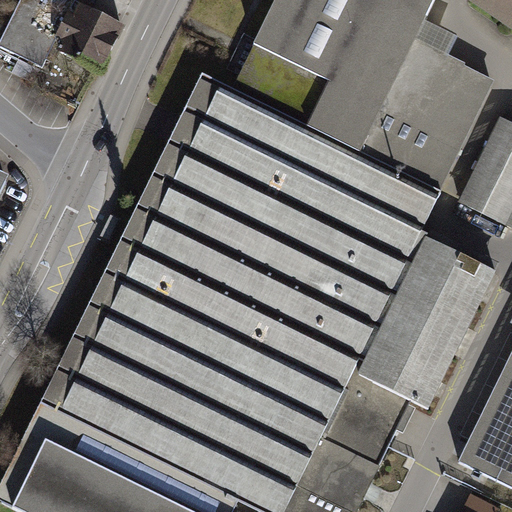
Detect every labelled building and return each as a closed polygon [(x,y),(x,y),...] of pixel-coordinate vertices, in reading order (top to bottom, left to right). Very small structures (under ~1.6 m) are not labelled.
[(61,58),(96,75),(118,27),(76,7),(60,0),(26,0),(0,55),(50,79),(61,58)] [(202,78),(0,485),(0,508),(8,511),(356,511),(398,430),(403,432),(415,408),(429,415),(496,281),(492,279),(497,270),(424,235),(500,82),(451,58),(458,44),(425,28),(439,0),(278,0),(233,93),(202,78)] [(511,0),(469,0),(465,6),(511,36),(511,0)] [(511,234),(511,128),(502,123),(459,207),(511,234)] [(0,199),(10,179),(0,174),(0,199)] [(511,360),(458,470),(511,496),(511,329),(511,331),(511,360)] [(500,511),(471,498),(464,511),(500,511)]
